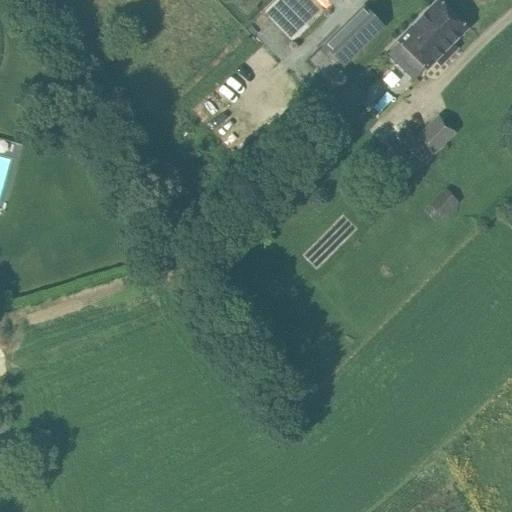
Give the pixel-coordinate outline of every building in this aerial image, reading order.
[(438,1),(422,16),(430,23),(424,29),(446,51),(453,43),(467,30),(438,1)] [(363,7),(323,46),(343,66),(383,27),(363,7)] [(400,44),(388,55),(414,80),(425,69),(426,71),(435,62),(446,51),(424,29),(430,23),(422,16),(397,42),(400,44)] [(353,84),(336,102),(348,114),(366,97),(353,84)] [(291,106),(269,127),(284,143),(307,122),(291,106)] [(437,115),(426,127),(443,144),(454,133),(454,132),(437,115)] [(414,138),(412,140),(414,142),(429,158),(433,154),(433,155),(443,144),(426,127),(414,138)] [(405,128),(397,137),(408,149),(423,164),(429,158),(414,142),(412,140),(414,138),(405,128)] [(447,188),(425,208),(437,222),(459,202),(447,188)]
